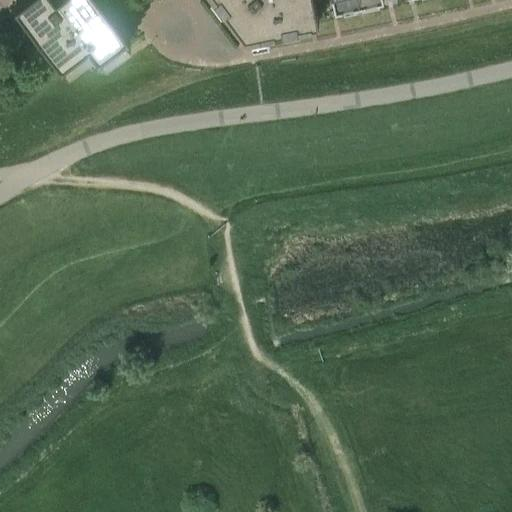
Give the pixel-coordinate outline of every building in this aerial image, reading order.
[(16,0),(63,62),(66,60),(65,58),(89,40),(100,55),(103,52),(101,50),(126,32),(127,34),(130,32),(106,0),(16,0)] [(315,1),(314,0),(220,0),(230,12),(228,13),(236,24),(237,23),(246,34),(319,20),(315,1)] [(361,11),(359,0),(314,0),(315,1),(319,0),(333,0),(335,7),(342,5),(344,15),(361,11)] [(359,0),(361,11),(379,7),(377,0),(359,0)] [(14,10),(2,19),(11,31),(23,23),(14,10)]
